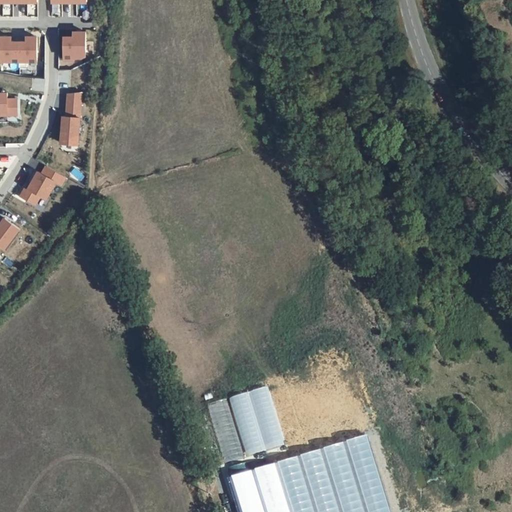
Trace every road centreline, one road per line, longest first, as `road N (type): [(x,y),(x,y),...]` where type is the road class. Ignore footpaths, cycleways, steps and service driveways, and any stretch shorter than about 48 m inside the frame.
road 1 (track): [(103,0),(92,199),(202,511)]
road 2 (residential): [(0,191),(44,111),(52,23),(0,24)]
road 3 (tertiary): [(511,183),(442,98),(407,0)]
road 4 (track): [(92,199),(0,314)]
